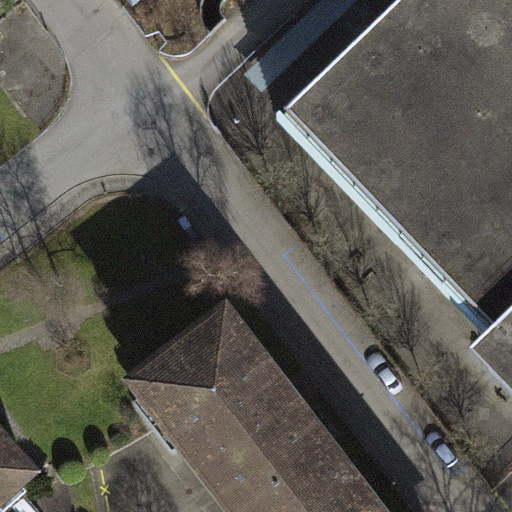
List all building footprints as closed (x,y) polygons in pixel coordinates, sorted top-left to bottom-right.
[(326,0),(248,75),(263,91),(357,0),(326,0)] [(511,0),(406,0),(285,116),(493,332),(467,356),(511,402),(511,0)] [(140,388),(235,511),(301,511),(349,477),(230,320),(140,388)] [(0,499),(25,476),(0,448),(0,499)] [(301,511),(375,511),(349,477),(301,511)]
